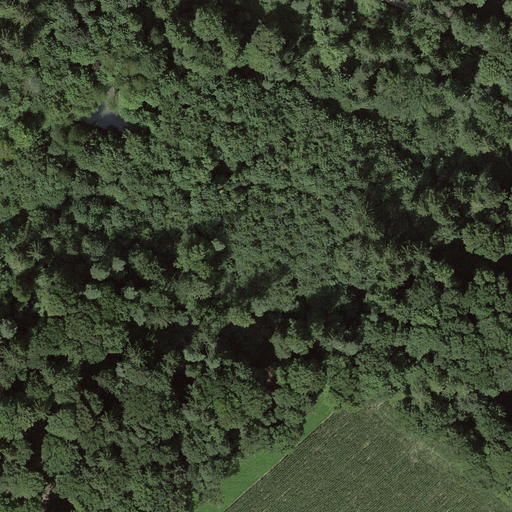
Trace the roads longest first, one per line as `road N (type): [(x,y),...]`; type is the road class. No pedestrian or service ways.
road 1 (track): [(43,511),(76,471),(222,376),(296,351),(353,350)]
road 2 (track): [(0,136),(141,0)]
road 3 (track): [(353,350),(447,364),(511,396)]
road 4 (track): [(511,29),(459,27),(392,0)]
